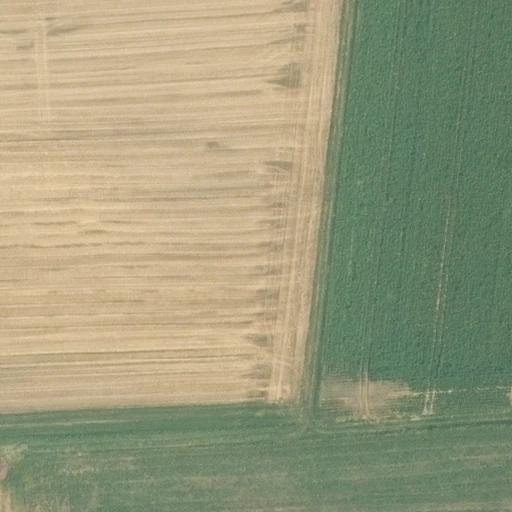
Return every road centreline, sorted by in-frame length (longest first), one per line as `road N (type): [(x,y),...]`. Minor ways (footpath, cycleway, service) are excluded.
road 1 (track): [(350,0),(312,426),(0,447)]
road 2 (track): [(312,426),(511,414)]
